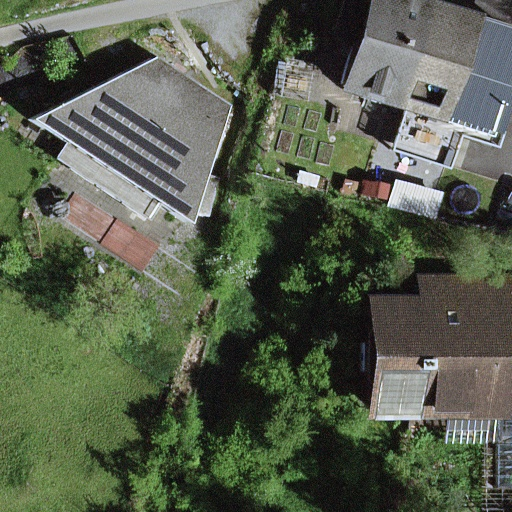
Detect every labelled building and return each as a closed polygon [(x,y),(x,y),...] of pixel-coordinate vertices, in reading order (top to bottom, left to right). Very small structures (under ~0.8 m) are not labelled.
[(384,98),(487,131),(511,54),(511,39),(386,0),(349,0),(339,33),(356,39),(341,85),(349,88),(347,94),(381,105),(384,98)] [(190,88),(219,64),(173,38),(163,70),(190,88)] [(149,60),(27,121),(63,144),(154,205),(182,223),(221,108),(190,88),(163,70),(149,60)] [(145,220),(154,205),(63,144),(53,159),(145,220)] [(166,268),(203,283),(218,249),(186,237),(177,240),(166,268)] [(511,283),(495,284),(495,308),(495,365),(511,365),(511,283)] [(420,308),(495,308),(495,284),(420,284),(420,308)] [(511,365),(495,365),(495,308),(420,308),(372,308),(372,343),(359,343),(359,374),(372,374),(372,409),(511,409),(511,365)]
